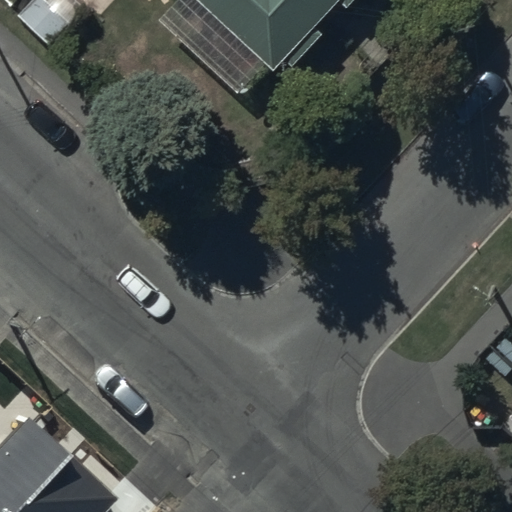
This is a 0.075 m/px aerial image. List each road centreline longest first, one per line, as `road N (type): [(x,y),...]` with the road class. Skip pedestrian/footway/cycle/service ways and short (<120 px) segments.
road 1 (residential): [(244,391),(511,110)]
road 2 (unclassified): [(244,391),(0,165)]
road 3 (unclassified): [(372,511),(244,391)]
